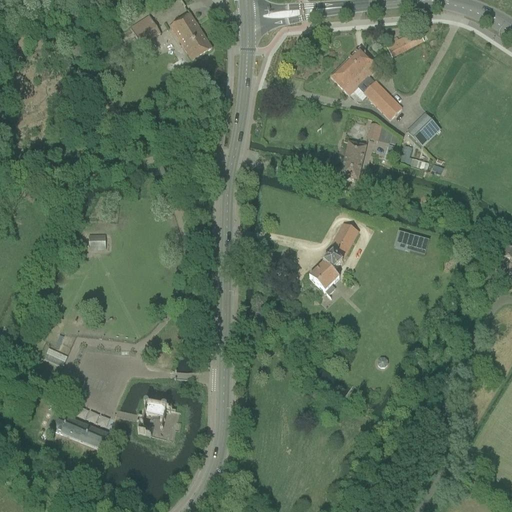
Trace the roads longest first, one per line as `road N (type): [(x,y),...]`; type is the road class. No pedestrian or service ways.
road 1 (track): [(220,151),(193,148),(92,176),(63,210),(0,189)]
road 2 (secondary): [(511,28),(441,2),(332,8)]
road 3 (tertiary): [(223,380),(226,236)]
road 4 (tertiary): [(191,511),(221,442),(223,380)]
road 5 (tertiary): [(234,154),(247,19)]
